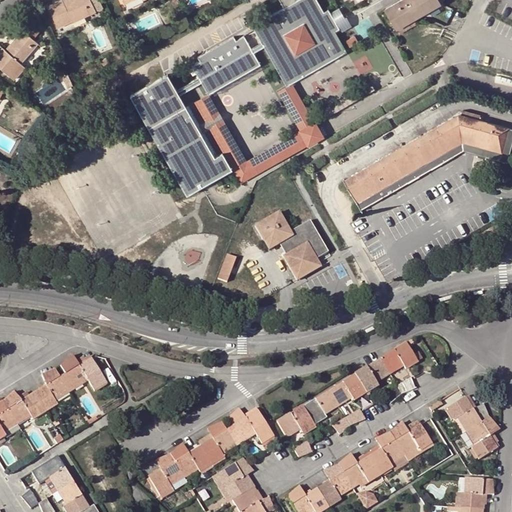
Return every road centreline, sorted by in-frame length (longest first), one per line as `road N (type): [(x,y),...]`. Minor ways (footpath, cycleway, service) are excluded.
road 1 (unclassified): [(0,299),(83,309),(161,336),(278,342),(489,270)]
road 2 (residential): [(470,340),(461,370),(270,483)]
road 3 (residential): [(470,340),(422,325),(317,365),(251,375)]
road 4 (residential): [(251,375),(209,373),(70,337)]
road 5 (residential): [(497,511),(511,374)]
road 6 (residential): [(328,126),(447,63)]
road 7 (residential): [(251,375),(144,450)]
